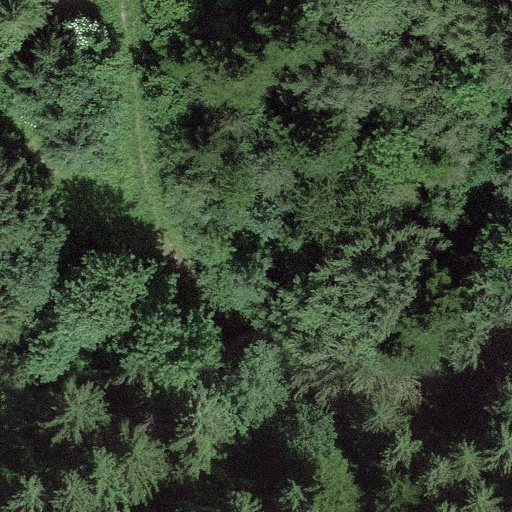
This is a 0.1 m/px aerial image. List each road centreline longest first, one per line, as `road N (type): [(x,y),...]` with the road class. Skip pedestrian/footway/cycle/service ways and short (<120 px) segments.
road 1 (track): [(377,511),(338,444),(148,230),(0,109)]
road 2 (track): [(154,0),(148,230)]
